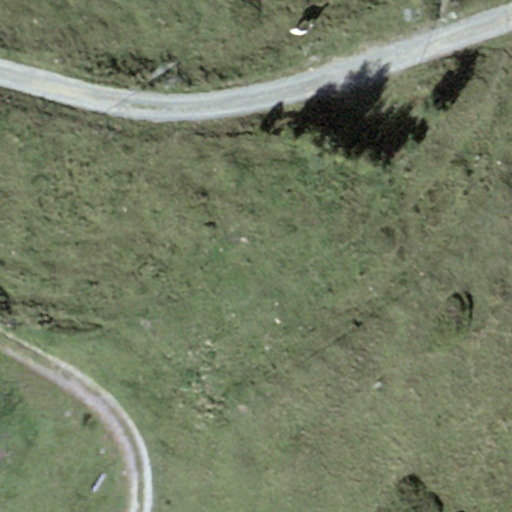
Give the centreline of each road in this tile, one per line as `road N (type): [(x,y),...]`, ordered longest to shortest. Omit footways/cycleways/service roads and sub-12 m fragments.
road 1 (track): [(0,62),(104,93),(194,94),(264,84),(511,0)]
road 2 (track): [(133,511),(140,483),(130,423),(70,367),(0,328)]
